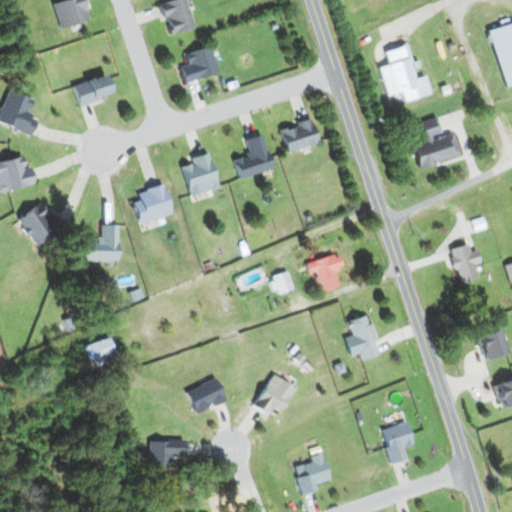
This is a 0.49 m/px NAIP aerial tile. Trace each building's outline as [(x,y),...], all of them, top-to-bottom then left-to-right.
[(58,28),(88,20),(82,0),(59,0),(51,2),(58,28)] [(193,27),(185,0),(168,0),(157,3),(162,19),(165,18),(169,34),(193,27)] [(511,83),(511,22),(486,30),(504,87),(511,83)] [(217,72),(209,45),(183,53),(186,64),(178,67),(183,83),(217,72)] [(401,101),(428,93),(424,76),(414,78),(405,45),(382,51),(386,64),(377,67),(385,95),(398,92),(401,101)] [(109,92),(103,74),(70,85),(77,106),(94,101),(93,97),(109,92)] [(0,123),(28,136),(34,120),(25,116),(32,100),(7,89),(0,105),(0,123)] [(416,123),(421,142),(410,145),(417,167),(458,156),(451,132),(440,135),(435,117),(416,123)] [(316,144),(310,118),(294,122),(295,126),(279,130),(284,152),(316,144)] [(270,169),(259,133),(242,139),(246,154),(231,158),(237,179),(270,169)] [(180,166),(186,195),(215,189),(207,153),(186,157),(187,164),(180,166)] [(28,166),(23,168),(20,156),(0,160),(0,191),(32,184),(28,166)] [(170,213),(160,184),(135,192),(138,200),(130,202),(137,224),(170,213)] [(60,226),(53,214),(47,217),(38,203),(14,218),(31,244),(60,226)] [(448,248),(456,283),(475,278),(472,263),(478,262),(475,250),(468,252),(466,244),(448,248)] [(304,264),(307,273),(314,271),(321,291),(337,286),(331,270),(341,267),(336,252),(304,264)] [(508,284),(511,283),(511,261),(502,265),(508,284)] [(291,288),(285,271),(268,277),(274,294),(291,288)] [(348,356),(357,354),(359,360),(376,355),(372,341),(373,341),(366,315),(345,321),(349,335),(342,337),(348,356)] [(504,354),(499,330),(477,335),(483,359),(504,354)] [(114,361),(107,337),(80,345),(87,369),(114,361)] [(279,413),(292,386),(269,374),(253,408),(264,413),(267,407),(279,413)] [(183,391),(193,413),(223,400),(213,378),(183,391)] [(501,408),(511,404),(511,378),(494,384),(501,408)] [(401,447),(411,444),(404,421),(379,429),(389,463),(404,459),(401,447)] [(182,441),(147,440),(146,466),(169,467),(169,456),(182,456),(182,441)] [(328,479),(319,453),(308,456),(310,461),(292,467),(300,494),(315,489),(313,483),(328,479)]
